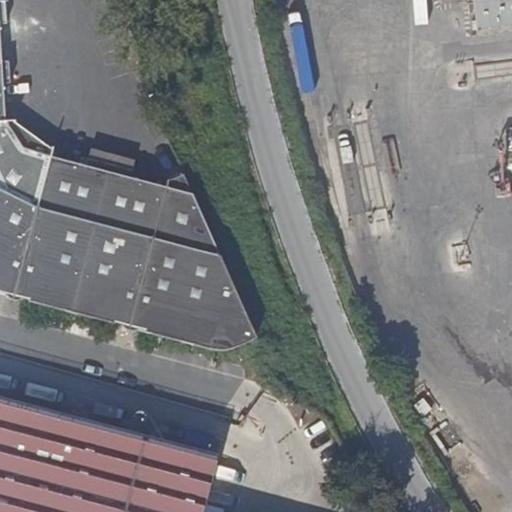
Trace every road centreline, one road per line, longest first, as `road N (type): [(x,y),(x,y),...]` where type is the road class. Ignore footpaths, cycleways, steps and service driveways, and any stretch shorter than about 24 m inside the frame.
road 1 (unknown): [(353,84),(404,318),(511,462)]
road 2 (unknown): [(420,90),(484,225),(511,325)]
road 3 (residential): [(0,333),(241,402)]
